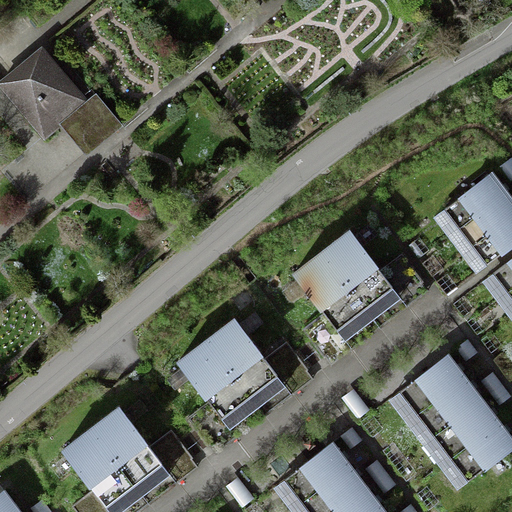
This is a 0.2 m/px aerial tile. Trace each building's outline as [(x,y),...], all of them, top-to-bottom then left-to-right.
[(1,85),(43,134),(81,101),(40,52),(1,85)] [(498,181),(491,171),(444,206),(487,264),(511,245),(511,199),(498,181)] [(350,231),(294,273),(335,328),(392,285),(350,231)] [(511,257),(493,272),(511,296),(511,257)] [(235,319),(179,361),(220,416),(277,373),(235,319)] [(447,354),(401,390),(470,479),(511,445),(511,437),(507,432),(490,409),(472,387),(456,366),(447,354)] [(162,462),(120,406),(62,450),(104,505),(162,462)] [(332,442),(286,478),(312,511),(385,511),(375,498),(359,477),(343,457),(332,442)] [(0,491),(0,511),(20,511),(3,489),(0,491)]
